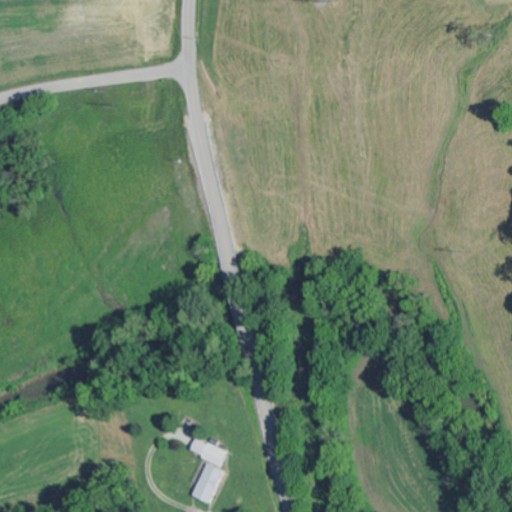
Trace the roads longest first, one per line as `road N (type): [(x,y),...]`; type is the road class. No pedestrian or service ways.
road 1 (tertiary): [(193,70),(236,277)]
road 2 (residential): [(0,101),(193,70)]
road 3 (tertiary): [(258,366),(292,511)]
